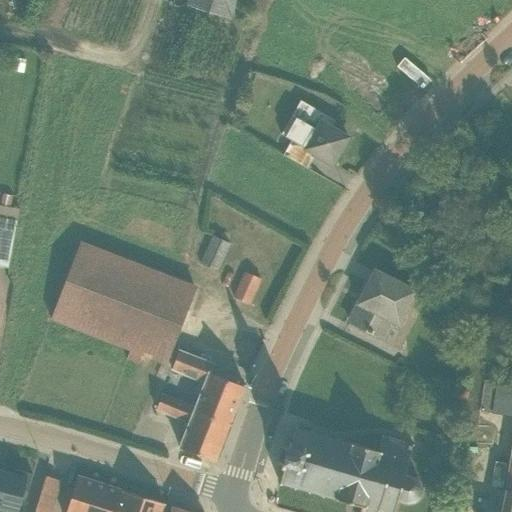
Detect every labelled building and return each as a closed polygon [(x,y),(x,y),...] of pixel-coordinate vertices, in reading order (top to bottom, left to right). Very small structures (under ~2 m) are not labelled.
[(186,0),(185,7),(230,18),(236,0),(186,0)] [(419,0),(391,68),(401,72),(393,92),(401,96),(404,87),(416,92),(433,52),(452,60),(468,21),(419,0)] [(428,94),(418,98),(425,113),(435,108),(428,94)] [(332,165),(347,137),(330,128),(334,120),(299,100),(281,134),(292,140),(283,155),(307,169),(314,155),(332,165)] [(159,140),(177,140),(176,120),(158,121),(159,140)] [(476,215),(496,217),(500,179),(482,175),(476,215)] [(0,266),(8,268),(19,209),(9,207),(12,195),(2,194),(0,201),(0,266)] [(199,264),(216,272),(230,244),(213,235),(199,264)] [(194,289),(79,244),(51,320),(165,364),(194,289)] [(417,291),(373,268),(345,322),(384,342),(391,328),(396,331),(417,291)] [(250,305),(261,279),(244,271),(232,297),(250,305)] [(479,412),(511,416),(511,437),(504,491),(511,492),(511,383),(484,379),(488,349),(471,346),(460,423),(476,426),(479,412)] [(193,407),(229,424),(244,387),(209,373),(214,363),(179,349),(171,370),(202,383),(193,407)] [(215,462),(229,424),(193,407),(162,394),(156,409),(189,422),(179,448),(215,462)] [(278,458),(277,462),(281,463),(280,467),(283,468),(278,484),(290,485),(293,488),(295,488),(299,487),(305,489),(307,492),(309,492),(312,491),(318,493),(321,495),(323,496),(326,495),(332,497),(334,499),(361,506),(358,511),(393,511),(396,501),(405,504),(410,504),(415,502),(419,498),(421,496),(422,491),(422,486),(421,484),(420,481),(416,478),(404,473),(412,443),(381,435),(378,447),(294,425),(290,441),(287,440),(286,445),(282,443),(281,447),(286,448),(283,460),(278,458)] [(458,425),(458,445),(475,446),(476,426),(458,425)] [(471,469),(489,472),(492,454),(474,451),(471,469)] [(0,511),(18,511),(24,491),(27,492),(32,474),(13,469),(13,473),(0,469),(0,511)] [(160,511),(164,504),(79,476),(66,511),(160,511)] [(35,511),(50,511),(60,481),(47,477),(35,511)] [(511,511),(511,492),(504,491),(499,511),(511,511)]
